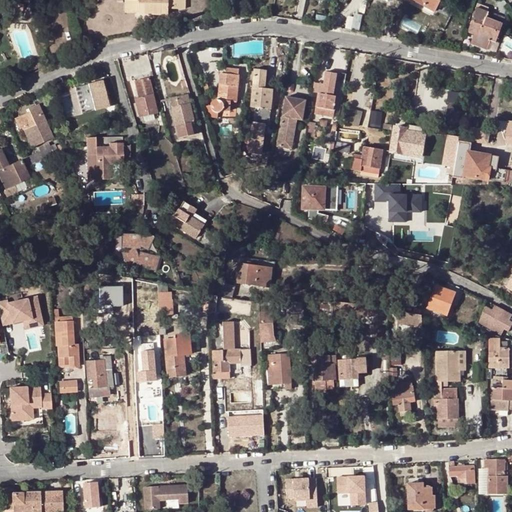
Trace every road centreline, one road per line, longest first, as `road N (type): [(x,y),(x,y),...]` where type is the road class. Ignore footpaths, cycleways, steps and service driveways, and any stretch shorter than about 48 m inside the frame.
road 1 (residential): [(511,310),(428,268),(349,251),(230,193),(177,39)]
road 2 (residential): [(511,68),(293,29),(255,26),(177,39)]
road 3 (residential): [(266,461),(0,475)]
road 4 (residential): [(511,443),(266,461)]
road 5 (residential): [(177,39),(106,53),(0,100)]
